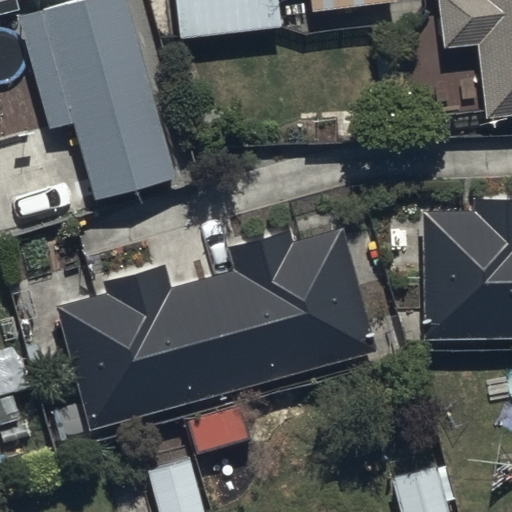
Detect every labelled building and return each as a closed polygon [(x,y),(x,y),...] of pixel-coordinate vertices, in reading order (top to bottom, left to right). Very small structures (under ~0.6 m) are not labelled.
[(173,182),(120,0),(102,0),(20,24),(52,131),(71,125),(95,205),(173,182)] [(173,0),(177,42),(280,33),(277,0),(173,0)] [(313,0),(314,9),(395,3),(395,0),(313,0)] [(511,0),(437,0),(443,54),(477,50),(485,125),(511,121),(511,0)] [(421,215),(424,340),(511,340),(511,206),(469,206),(469,215),(421,215)] [(106,298),(57,311),(89,435),(376,359),(344,235),(290,249),(287,240),(230,255),(236,276),(170,294),(164,271),(103,287),(106,298)] [(189,422),(199,456),(248,441),(238,408),(189,422)] [(199,511),(190,466),(149,474),(155,511),(199,511)] [(391,481),(398,511),(444,511),(434,470),(391,481)]
